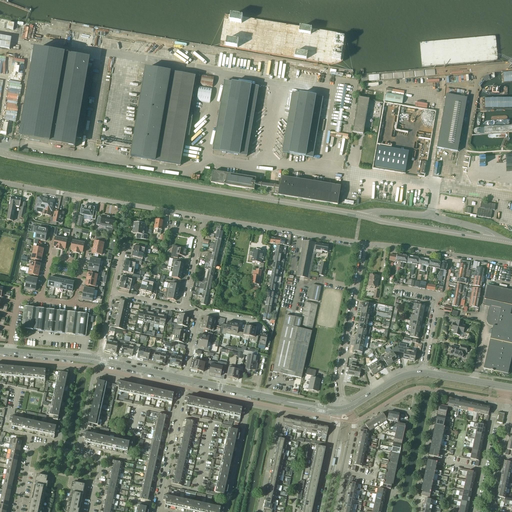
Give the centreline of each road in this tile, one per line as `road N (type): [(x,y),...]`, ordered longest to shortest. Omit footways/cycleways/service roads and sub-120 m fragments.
road 1 (tertiary): [(367,217),(0,152)]
road 2 (residential): [(0,181),(203,217)]
road 3 (residential): [(342,409),(337,376),(365,243)]
road 4 (residential): [(203,217),(365,243)]
road 5 (tertiary): [(342,409),(183,379)]
road 6 (unknown): [(460,186),(481,68),(511,63)]
road 7 (residential): [(511,264),(365,243)]
road 8 (residential): [(162,483),(197,490),(211,423),(177,415)]
road 9 (unclassified): [(494,240),(429,215),(367,217)]
road 10 (tertiary): [(494,240),(367,217)]
road 11 (residential): [(89,511),(101,459),(32,445)]
